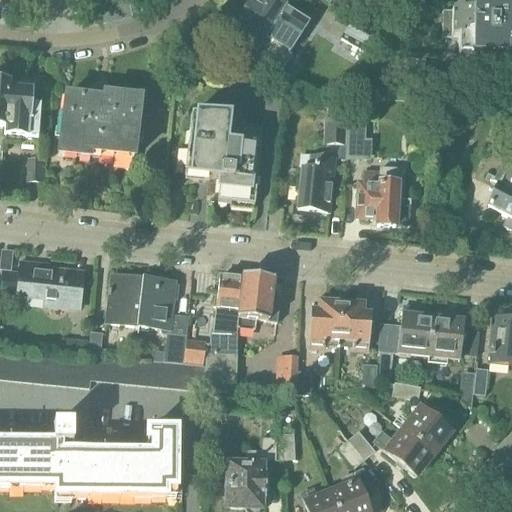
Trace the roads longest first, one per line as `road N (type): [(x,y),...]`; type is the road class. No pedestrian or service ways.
road 1 (residential): [(511,284),(0,221)]
road 2 (residential): [(0,33),(58,38),(127,30),(192,0)]
